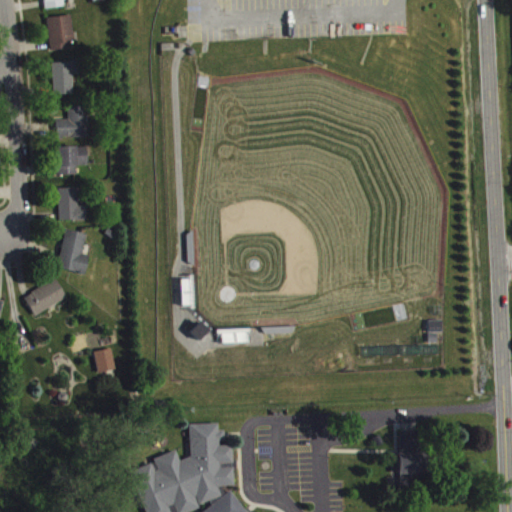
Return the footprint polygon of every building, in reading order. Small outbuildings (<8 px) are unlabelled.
[(44,0),(45,13),(65,12),(64,0),(44,0)] [(69,48),(76,47),(73,20),(48,23),(52,56),(70,54),(69,48)] [(53,68),(54,100),(74,100),(74,80),(82,79),(82,67),(53,68)] [(57,125),(58,144),(90,143),(89,112),(69,112),(69,125),(57,125)] [(57,181),(78,181),(78,169),(88,169),(88,152),(57,152),(57,181)] [(58,194),(59,227),(87,226),(86,212),(79,212),(79,194),(58,194)] [(83,260),(87,240),(66,235),(57,274),(85,280),(89,261),(83,260)] [(67,306),(58,286),(24,300),(33,321),(67,306)] [(430,326),(430,347),(438,347),(437,339),(443,338),(443,326),(430,326)] [(199,346),(208,336),(200,328),(190,338),(199,346)] [(116,375),(112,354),(94,358),(98,379),(116,375)] [(142,511),(199,511),(211,502),(211,509),(207,511),(244,511),(231,497),(225,500),(223,494),(236,489),(236,466),(233,463),(233,451),(217,451),(225,444),(225,436),(219,436),(219,430),(190,430),(190,463),(180,467),(176,458),(129,476),(142,511)] [(402,455),(417,455),(417,437),(401,437),(402,455)] [(399,480),(424,480),(424,458),(399,459),(399,480)]
